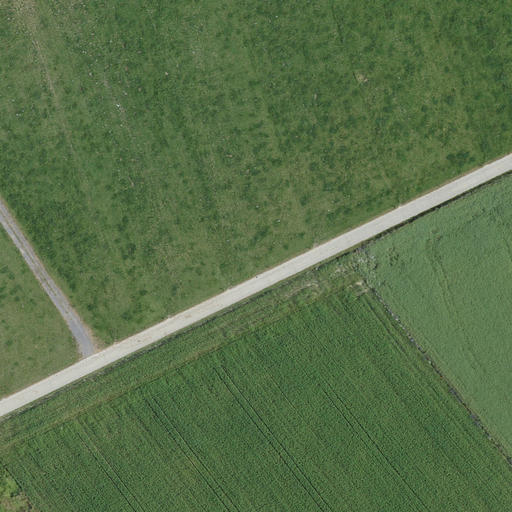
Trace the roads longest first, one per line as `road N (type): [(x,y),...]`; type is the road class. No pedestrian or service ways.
road 1 (track): [(511,163),(0,410)]
road 2 (track): [(100,361),(0,210)]
